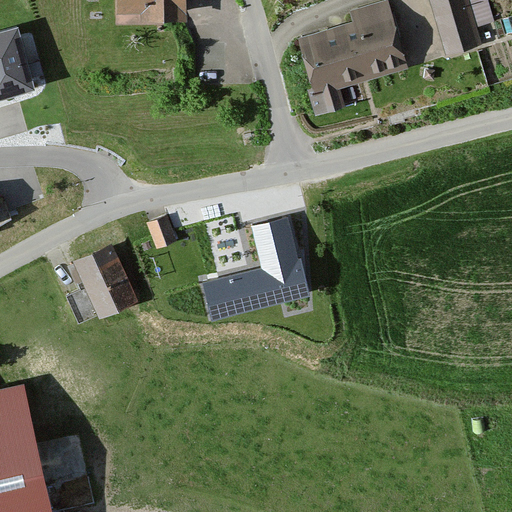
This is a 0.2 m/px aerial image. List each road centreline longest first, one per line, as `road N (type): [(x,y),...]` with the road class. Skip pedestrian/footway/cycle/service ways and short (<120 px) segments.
road 1 (tertiary): [(511,114),(117,207)]
road 2 (residential): [(117,207),(87,164),(0,158)]
road 3 (tertiary): [(117,207),(0,262)]
